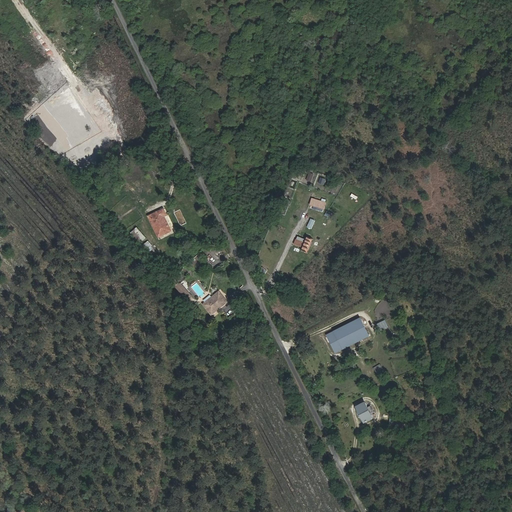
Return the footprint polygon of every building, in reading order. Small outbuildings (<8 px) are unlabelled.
[(173,232),(164,209),(149,215),(158,238),(173,232)] [(137,233),(144,240),(147,238),(140,230),(137,233)] [(200,297),(205,293),(196,282),(191,287),(200,297)] [(181,284),(177,288),(188,300),(193,295),(181,284)] [(219,290),(202,305),(212,316),(230,302),(219,290)] [(363,317),(327,333),(336,353),(372,336),(363,317)] [(388,373),(386,369),(383,364),(374,368),(380,378),(388,373)] [(362,418),(365,423),(374,418),(371,413),(368,408),(365,403),(356,408),(359,413),(362,418)] [(397,415),(390,415),(390,425),(399,425),(399,418),(397,418),(397,415)]
